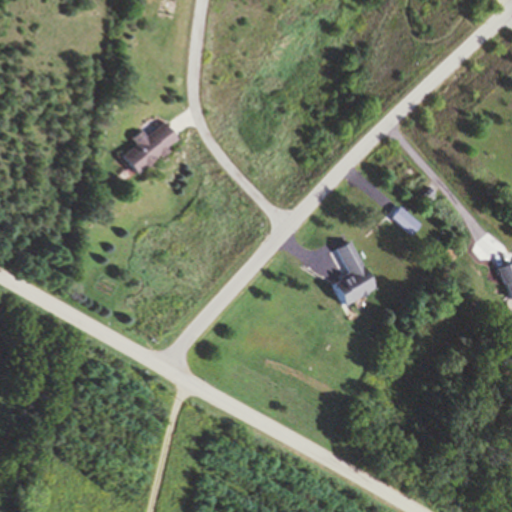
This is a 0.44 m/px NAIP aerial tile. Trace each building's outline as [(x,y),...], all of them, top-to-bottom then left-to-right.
[(136,175),(121,156),(137,143),(131,135),(141,128),(146,135),(163,122),(174,137),(163,146),(168,152),(161,157),(158,153),(150,159),(153,163),(136,175)] [(429,188),(421,195),(426,200),(434,193),(429,188)] [(398,206),(389,217),(410,234),(419,222),(398,206)] [(334,249),(346,273),(337,277),(338,280),(330,284),(340,303),(359,293),(362,298),(378,290),(352,239),(334,249)] [(496,268),(502,284),(505,283),(511,300),(511,267),(510,263),(496,268)]
